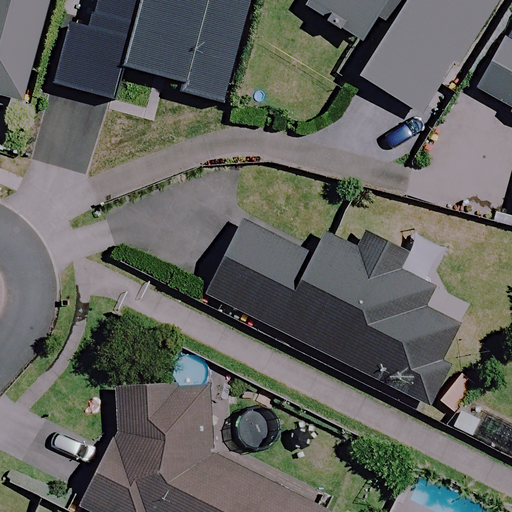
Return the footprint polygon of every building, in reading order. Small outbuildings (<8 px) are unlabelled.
[(0,0),(0,94),(26,101),(52,0),(0,0)] [(244,0),(95,0),(90,23),(78,19),(60,84),(110,99),(118,69),(217,97),(244,0)] [(302,0),(298,7),(368,52),(351,78),(416,119),(491,0),(302,0)] [(511,49),(496,41),(468,98),(511,118),(511,192),(507,204),(511,206),(511,49)] [(308,232),(298,253),(235,221),(198,296),(422,406),(459,331),(419,311),(429,291),(390,273),(401,250),(347,223),(336,246),(308,232)] [(65,511),(309,511),(198,458),(190,382),(93,392),(97,432),(59,509),(65,511)]
